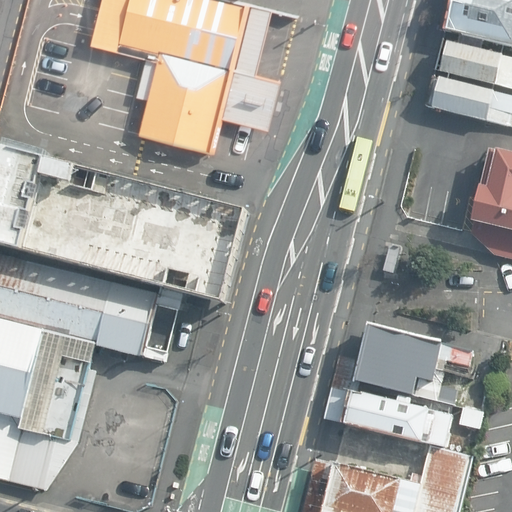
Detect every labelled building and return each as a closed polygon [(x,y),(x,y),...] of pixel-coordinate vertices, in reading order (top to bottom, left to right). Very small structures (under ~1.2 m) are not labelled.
[(275,11),(230,0),(104,0),(103,10),(97,30),(94,44),(162,61),(144,132),(218,151),(226,118),(275,131),(288,80),(259,73),(265,47),(275,11)] [(511,0),(450,0),(443,31),(511,46),(511,0)] [(511,55),(446,42),(439,75),(511,90),(511,55)] [(511,95),(439,80),(432,114),(511,130),(511,95)] [(82,170),(53,162),(0,148),(0,246),(29,254),(190,296),(206,300),(213,302),(227,306),(251,213),(237,210),(82,170)] [(511,152),(499,150),(498,152),(492,151),(473,223),(475,224),(473,234),(496,256),(511,259),(511,152)] [(146,356),(160,296),(0,255),(0,321),(109,347),(146,356)] [(109,347),(0,321),(0,471),(54,485),(86,443),(109,347)] [(443,344),(369,325),(355,382),(431,401),(443,344)] [(454,415),(354,390),(346,423),(390,434),(445,448),(454,415)] [(411,480),(336,463),(323,511),(463,511),(473,460),(431,450),(422,483),(411,480)]
